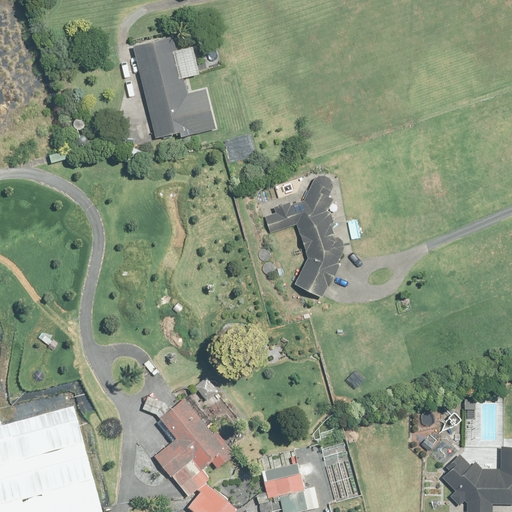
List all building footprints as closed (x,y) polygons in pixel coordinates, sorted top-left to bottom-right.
[(183,48),(180,36),(136,47),(158,139),(182,134),(183,136),(219,128),(209,88),(192,92),(189,77),(205,73),(199,44),(183,48)] [(96,118),(76,118),(75,145),(95,146),(96,118)] [(147,152),(133,145),(125,160),(138,167),(147,152)] [(70,150),(49,155),(51,164),(72,158),(70,150)] [(327,298),(343,258),(344,250),(345,249),(346,248),(346,246),(346,245),(346,244),(346,243),(345,241),(345,240),(344,239),(343,238),(342,238),(341,238),(340,237),(339,237),(335,226),(337,226),(332,209),(336,198),(331,197),(332,191),(333,190),(334,189),(335,187),(335,185),(335,184),(335,182),(334,181),(334,179),(333,178),(332,177),(330,176),(329,176),(327,175),(326,175),(324,176),(322,176),(321,177),(320,178),(319,179),(315,180),(306,200),(293,204),(292,202),(277,207),(279,212),(267,215),(273,232),(299,224),(310,257),(297,284),(327,298)] [(220,389),(208,376),(197,386),(209,399),(220,389)] [(107,511),(78,401),(8,420),(0,389),(0,511),(107,511)] [(186,397),(174,407),(150,395),(146,410),(162,417),(157,422),(174,441),(157,455),(192,495),(199,488),(203,491),(191,507),(197,511),(239,511),(241,510),(207,481),(211,477),(205,470),(214,462),(220,468),(237,453),(220,433),(219,434),(186,397)] [(431,433),(425,440),(435,449),(441,441),(431,433)] [(495,511),(496,504),(511,505),(511,446),(504,445),(503,468),(485,468),(477,462),(472,466),(462,454),(442,470),(458,490),(452,495),(462,506),(467,501),(466,511),(455,510),(455,511),(495,511)] [(261,510),(262,511),(292,511),(321,506),(317,486),(306,489),(300,463),(265,471),(269,490),(257,493),(261,510)]
